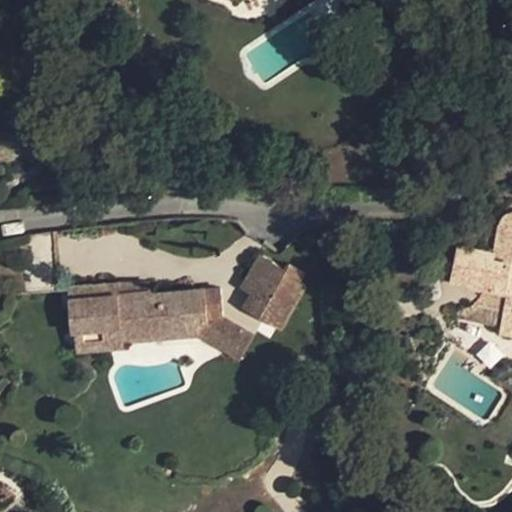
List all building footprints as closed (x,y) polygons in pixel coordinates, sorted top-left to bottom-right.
[(469,270),(511,277),(511,199),(499,198),(494,236),(457,231),(453,258),(470,260),(469,270)] [(0,292),(66,289),(62,228),(20,234),(0,238),(0,292)] [(290,271),(261,255),(247,279),(262,287),(250,306),(283,326),(306,285),(288,275),(290,271)] [(469,270),(470,260),(453,258),(451,267),(469,270)] [(262,287),(247,279),(242,287),(251,292),(245,303),(250,306),(262,287)] [(457,320),(501,327),(508,286),(464,279),(457,320)] [(69,288),(70,296),(119,291),(118,283),(69,288)] [(127,341),(198,335),(197,324),(208,323),(207,316),(225,314),(222,286),(152,293),(151,289),(119,291),(70,296),(72,330),(75,330),(76,350),(127,346),(127,341)] [(511,286),(508,286),(501,327),(500,333),(511,335),(511,286)] [(198,335),(240,359),(255,332),(225,314),(207,316),(208,323),(197,324),(198,335)]
